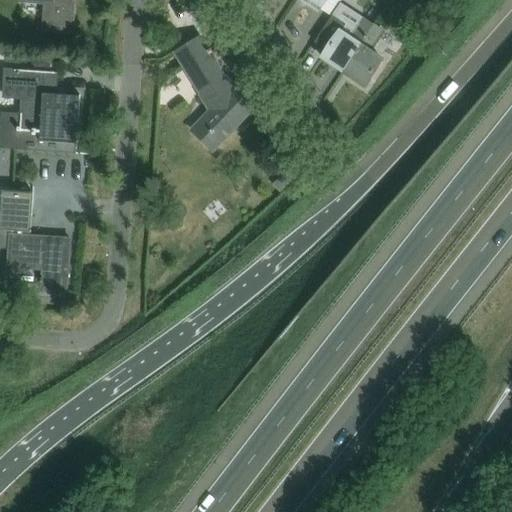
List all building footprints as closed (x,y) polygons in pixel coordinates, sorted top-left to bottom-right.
[(32,0),(43,1),(41,31),(71,33),(73,0),(32,0)] [(303,0),(319,10),(325,0),(303,0)] [(332,15),(315,41),(327,49),(321,57),(343,71),(373,25),(363,19),(340,3),(332,15)] [(370,51),(383,32),(373,25),(343,71),(365,86),(375,69),(383,74),(389,64),(370,51)] [(207,51),(199,37),(175,52),(206,104),(212,109),(199,122),(199,123),(192,131),(211,150),(219,142),(220,142),(256,105),(235,85),(232,88),(225,82),(226,81),(210,54),(212,53),(209,50),(207,51)] [(77,96),(69,96),(53,95),(54,74),(57,75),(57,73),(24,71),(23,92),(22,92),(18,150),(72,153),(73,143),(76,144),(79,95),(77,95),(77,96)] [(69,239),(53,238),(29,237),(31,193),(0,191),(0,230),(11,232),(11,236),(9,235),(8,250),(9,250),(8,267),(42,269),(41,278),(40,278),(39,282),(41,282),(41,291),(66,292),(69,239)]
